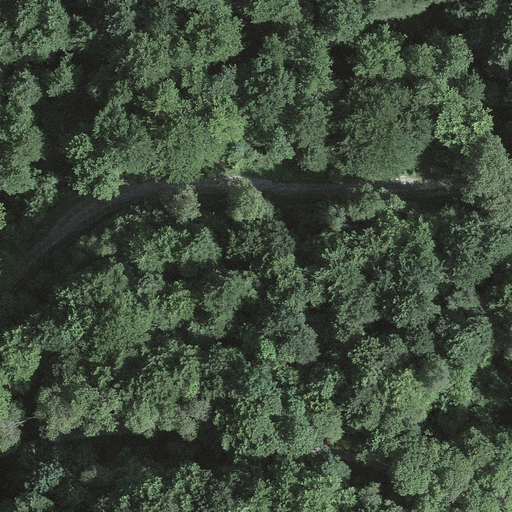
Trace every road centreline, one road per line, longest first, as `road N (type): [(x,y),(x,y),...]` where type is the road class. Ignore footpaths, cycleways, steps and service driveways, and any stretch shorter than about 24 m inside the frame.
road 1 (track): [(0,289),(102,199),(403,187),(511,201)]
road 2 (track): [(502,511),(326,444),(105,425),(0,455)]
road 3 (track): [(141,0),(74,33),(0,90)]
